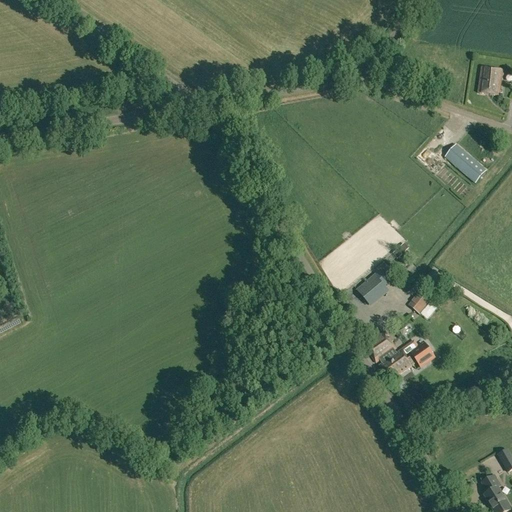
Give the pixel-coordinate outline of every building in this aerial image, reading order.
[(500,97),(503,70),(481,68),(479,94),(500,97)] [(445,157),(454,164),(460,157),(452,150),(445,157)] [(476,184),(487,172),(465,152),(460,157),(454,164),(476,184)] [(397,254),(401,258),(410,249),(405,244),(397,254)] [(371,308),(390,293),(385,287),(389,282),(384,276),(380,280),(375,275),(356,291),(371,308)] [(422,315),(431,303),(419,294),(409,306),(422,315)] [(460,327),(456,330),(464,341),(468,338),(460,327)] [(422,367),(435,358),(426,346),(408,359),(402,350),(396,354),(394,351),(397,349),(385,333),(365,347),(377,363),(382,360),(384,363),(380,366),(391,381),(413,366),(412,364),(417,361),(422,367)] [(416,343),(405,350),(408,355),(419,348),(416,343)] [(511,457),(507,449),(498,455),(508,473),(511,470),(511,457)] [(493,511),(508,511),(511,511),(497,489),(500,487),(494,477),(482,484),(487,494),(484,496),(493,511)]
